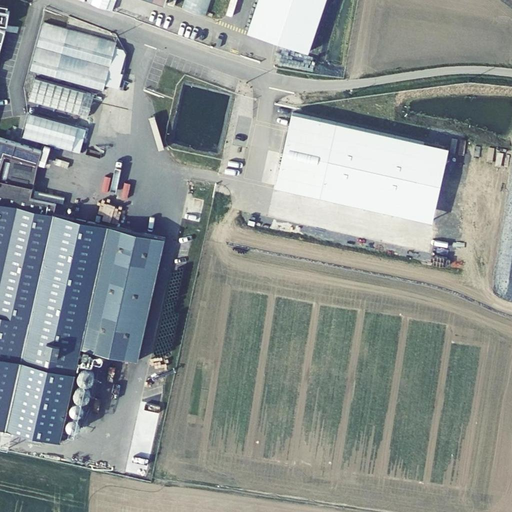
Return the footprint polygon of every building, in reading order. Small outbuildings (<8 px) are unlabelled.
[(121,46),(49,26),(36,75),(108,95),(121,46)] [(92,121),(99,99),(40,82),(33,104),(92,121)] [(79,126),(29,112),(22,136),(72,150),(79,126)] [(0,301),(12,304),(24,263),(16,261),(33,200),(46,155),(10,146),(13,136),(0,132),(0,301)] [(146,176),(138,208),(144,210),(152,177),(146,176)] [(0,346),(0,430),(64,445),(85,351),(113,358),(125,232),(58,216),(60,206),(33,200),(16,261),(24,263),(12,304),(0,346)] [(113,358),(142,364),(169,242),(125,232),(113,358)] [(0,346),(12,304),(0,301),(0,346)] [(94,372),(90,371),(87,371),(84,373),(82,375),(82,376),(81,378),(81,380),(82,382),(82,383),(84,385),(87,387),(90,387),(94,386),(95,385),(97,383),(98,380),(98,378),(97,375),(95,373),(94,372)] [(87,388),(84,388),(83,388),(82,389),(79,391),(78,393),(77,396),(78,399),(79,402),(82,403),(84,404),(87,404),(90,403),(92,402),(94,399),(94,396),(94,395),(93,392),(92,391),(89,388),(87,388)] [(83,405),(80,405),(79,405),(78,405),(77,406),(75,408),(75,410),(74,412),(75,414),(76,416),(77,417),(78,418),(79,418),(80,419),(83,419),(84,418),(85,418),(87,416),(88,414),(88,413),(88,410),(88,408),(85,405),(84,405),(83,405)] [(79,421),(76,421),(74,421),(73,422),(72,424),(71,426),(70,427),(71,430),(73,433),(74,434),(76,434),(79,434),(80,434),(81,434),(83,432),(84,430),(85,427),(84,425),(83,423),(81,421),(80,421),(79,421)]
